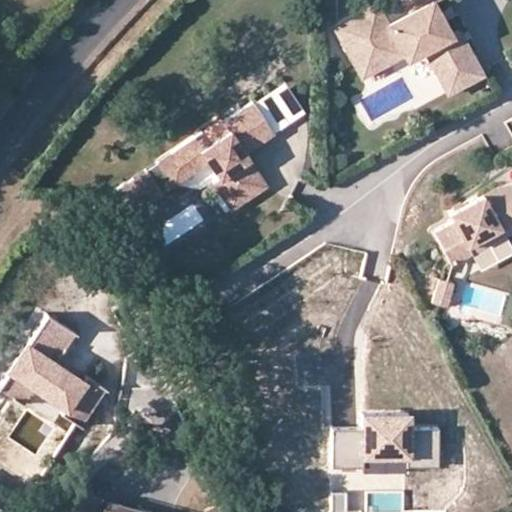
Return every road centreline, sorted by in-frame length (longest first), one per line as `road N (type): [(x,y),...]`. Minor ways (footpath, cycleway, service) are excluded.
road 1 (residential): [(166,321),(318,226),(419,149),(511,97)]
road 2 (tertiary): [(126,0),(53,77),(0,151)]
